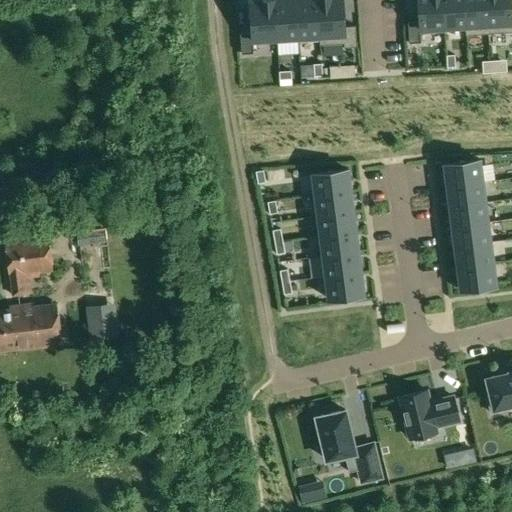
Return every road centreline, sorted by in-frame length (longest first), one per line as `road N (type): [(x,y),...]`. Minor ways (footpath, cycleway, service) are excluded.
road 1 (residential): [(420,349),(395,166)]
road 2 (residential): [(286,378),(420,349)]
